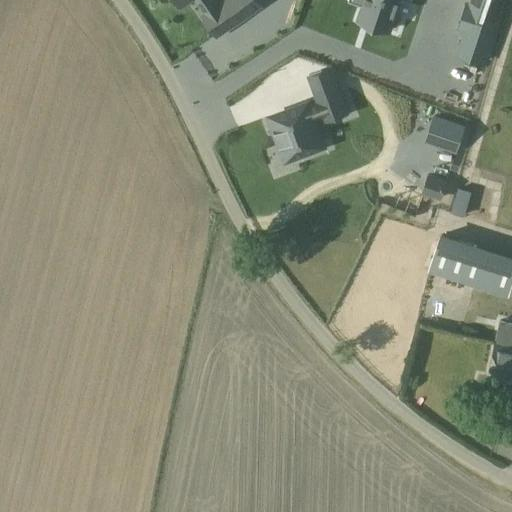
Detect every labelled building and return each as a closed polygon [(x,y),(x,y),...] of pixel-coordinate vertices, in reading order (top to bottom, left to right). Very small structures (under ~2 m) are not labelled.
[(177,0),(180,5),(187,0),(196,0),(206,13),(203,16),(217,36),(240,20),(225,0),(218,5),(213,0),(177,0)] [(367,0),(358,35),(401,48),(413,0),(367,0)] [(503,0),(469,0),(468,3),(467,2),(458,27),(466,30),(458,54),(483,63),(503,0)] [(308,103),(269,117),(285,161),(324,146),(315,119),(324,116),(325,118),(347,111),(330,65),(308,73),(319,103),(309,106),(308,103)] [(457,153),(466,125),(434,115),(424,142),(457,153)] [(441,200),(448,180),(428,174),(421,194),(441,200)] [(509,297),(511,285),(511,254),(381,213),(368,252),(509,297)] [(490,377),(511,381),(511,345),(497,342),(490,377)]
